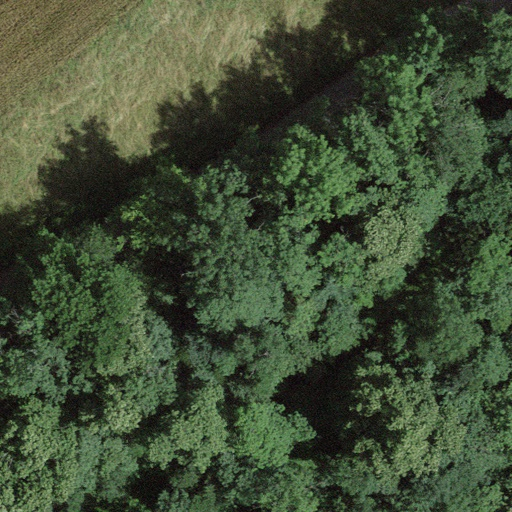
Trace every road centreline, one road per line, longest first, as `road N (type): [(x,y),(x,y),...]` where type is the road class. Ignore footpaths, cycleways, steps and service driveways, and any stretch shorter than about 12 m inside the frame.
road 1 (track): [(481,0),(459,126),(394,270),(263,394),(75,511)]
road 2 (track): [(0,283),(266,140),(479,0)]
